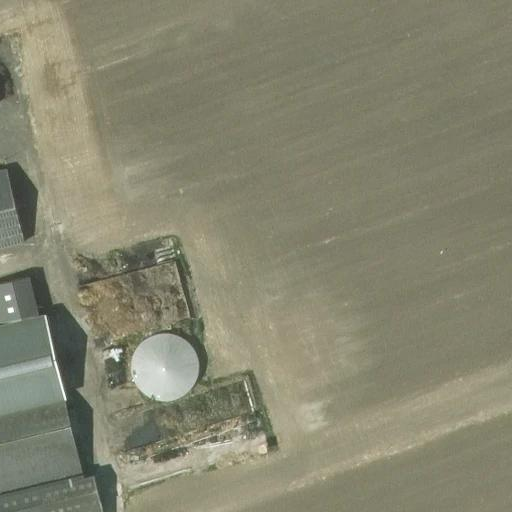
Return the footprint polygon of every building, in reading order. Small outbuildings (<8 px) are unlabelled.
[(0,247),(24,241),(6,169),(0,170),(0,247)] [(110,300),(181,285),(171,237),(133,245),(139,272),(106,279),(110,300)] [(0,409),(64,393),(46,310),(37,312),(28,275),(0,282),(0,409)] [(162,400),(170,400),(181,397),(184,395),(192,387),(194,382),(197,377),(198,371),(198,365),(197,358),(195,351),(191,344),(182,338),(174,335),(168,333),(162,333),(153,335),(147,338),(143,342),(139,347),(135,353),(132,361),(131,369),(133,377),(137,385),(143,392),(154,399),(162,400)] [(0,511),(102,511),(95,474),(84,477),(64,393),(0,409),(0,511)]
